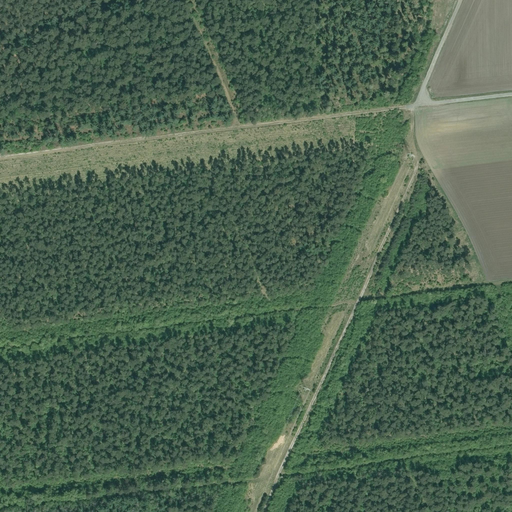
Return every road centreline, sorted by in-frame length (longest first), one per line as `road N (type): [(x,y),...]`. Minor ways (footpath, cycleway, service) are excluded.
road 1 (track): [(0,155),(511,92)]
road 2 (track): [(426,102),(422,127),(409,141),(409,155),(422,154),(262,511)]
road 3 (track): [(511,279),(357,299)]
